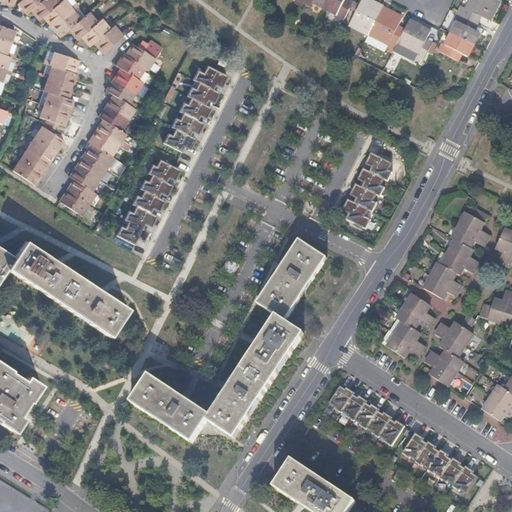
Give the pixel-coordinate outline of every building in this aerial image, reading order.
[(19,0),(18,1),(27,12),(30,9),(40,0),(19,0)] [(39,18),(42,15),(60,0),(40,0),(30,9),(39,18)] [(60,0),(42,15),(51,26),(77,4),(74,2),(70,5),(65,0),(60,0)] [(314,4),(326,10),(331,0),(307,0),(305,4),(312,8),(314,4)] [(343,24),(350,10),(354,2),(348,0),(331,0),(326,10),(338,15),(335,20),(343,24)] [(350,25),(370,35),(384,8),(369,0),(363,0),(360,6),(354,2),(350,10),(357,13),(350,25)] [(461,6),(457,14),(479,25),(482,18),(490,22),(501,0),(500,0),(471,0),(467,9),(461,6)] [(60,35),(68,28),(81,18),(75,10),(79,7),(77,4),(51,26),(60,35)] [(75,10),(81,18),(85,14),(79,7),(75,10)] [(388,50),(394,53),(399,44),(405,30),(399,27),(403,17),(384,8),(370,35),(389,46),(388,50)] [(77,38),(80,36),(102,17),(99,15),(96,18),(89,11),(85,14),(81,18),(68,28),(77,38)] [(475,32),(479,25),(457,14),(454,21),(458,23),(452,34),(474,45),(480,34),(475,32)] [(89,45),(93,42),(114,24),(111,21),(108,24),(102,17),(80,36),(89,45)] [(410,21),(405,30),(399,44),(419,55),(415,61),(422,65),(433,43),(426,40),(430,31),(410,21)] [(0,37),(10,42),(15,43),(17,39),(11,37),(14,29),(0,23),(0,37)] [(93,42),(102,51),(126,30),(125,29),(121,32),(114,24),(93,42)] [(468,57),(474,45),(452,34),(446,47),(442,44),(439,51),(459,62),(463,55),(468,57)] [(10,42),(0,37),(0,51),(10,55),(11,52),(6,50),(10,42)] [(132,43),(125,54),(149,69),(154,61),(158,63),(162,55),(153,49),(150,54),(132,43)] [(45,58),(44,61),(52,64),(74,72),(79,59),(53,49),(49,59),(45,58)] [(0,51),(0,65),(6,68),(9,60),(14,62),(16,58),(10,55),(0,51)] [(120,57),(116,63),(122,67),(139,78),(144,70),(149,74),(151,70),(149,69),(125,54),(123,53),(120,57)] [(78,73),(74,72),(52,64),(49,73),(44,71),(43,74),(48,76),(73,86),(78,73)] [(10,73),(11,70),(6,68),(0,65),(0,79),(1,80),(4,71),(10,73)] [(114,78),(138,93),(142,95),(143,93),(140,90),(145,83),(139,78),(122,67),(114,78)] [(165,145),(180,153),(183,148),(190,152),(194,143),(189,139),(192,133),(198,136),(202,127),(197,125),(200,118),(204,120),(209,112),(204,109),(207,103),(212,106),(216,97),(212,95),(215,88),(221,91),(226,79),(207,69),(203,77),(198,75),(193,84),(198,87),(194,93),(191,92),(187,99),(190,102),(186,108),(183,106),(179,114),(184,118),(179,125),(176,123),(172,130),(176,133),(172,141),(167,139),(165,145)] [(39,83),(38,87),(43,89),(69,98),(73,86),(48,76),(44,85),(39,83)] [(107,88),(114,93),(134,107),(136,104),(132,101),(138,93),(114,78),(107,88)] [(73,100),(69,98),(43,89),(42,92),(47,93),(44,103),(69,112),(73,100)] [(114,93),(107,104),(130,120),(134,123),(136,120),(132,116),(137,108),(134,107),(114,93)] [(64,124),(69,112),(44,103),(40,115),(48,118),(46,123),(51,125),(54,120),(64,124)] [(99,115),(104,118),(127,134),(129,132),(124,128),(130,120),(107,104),(99,115)] [(10,115),(11,112),(0,108),(0,122),(2,123),(6,114),(10,115)] [(104,118),(97,129),(124,149),(126,146),(122,142),(127,134),(104,118)] [(49,129),(51,125),(46,123),(44,125),(42,124),(34,136),(57,151),(64,140),(49,129)] [(89,140),(92,142),(112,156),(118,148),(122,151),(124,149),(97,129),(89,140)] [(49,162),(57,151),(34,136),(29,143),(24,141),(22,144),(49,162)] [(92,142),(84,153),(107,169),(111,172),(114,168),(110,165),(115,158),(112,156),(92,142)] [(20,157),(42,173),(49,162),(22,144),(20,147),(25,150),(20,157)] [(77,164),(100,180),(104,182),(107,179),(102,176),(107,169),(84,153),(77,164)] [(42,173),(20,157),(15,154),(13,157),(18,160),(12,168),(35,183),(42,173)] [(392,167),(371,156),(366,166),(373,170),(371,175),(365,172),(359,182),(365,186),(363,191),(357,188),(352,197),(358,200),(355,206),(349,203),(344,214),(350,217),(348,222),(366,231),(369,224),(364,221),(368,213),(371,215),(375,207),(371,206),(376,198),(379,200),(383,191),(380,189),(383,183),(387,184),(391,176),(388,174),(392,167)] [(121,231),(116,240),(132,248),(136,241),(142,244),(147,236),(141,232),(145,225),(150,228),(155,219),(149,216),(152,210),(158,213),(163,204),(157,201),(160,194),(166,197),(171,189),(163,185),(167,179),(174,181),(178,174),(160,163),(156,170),(152,168),(148,176),(152,178),(149,185),(144,183),(140,192),(143,194),(139,202),(135,199),(133,208),(136,210),(131,217),(127,216),(123,223),(127,225),(124,233),(121,231)] [(95,187),(100,180),(77,164),(70,174),(74,177),(97,193),(99,190),(95,187)] [(74,177),(66,189),(89,205),(96,196),(100,200),(102,196),(97,193),(74,177)] [(92,211),(94,208),(89,205),(66,189),(59,199),(83,215),(88,208),(92,211)] [(486,223),(467,212),(460,224),(488,240),(491,234),(483,230),(486,223)] [(453,237),(458,240),(472,248),(476,241),(485,246),(488,240),(460,224),(453,237)] [(503,261),(511,242),(511,228),(504,225),(495,244),(502,248),(497,257),(503,261)] [(476,250),(472,248),(458,240),(451,251),(479,266),(482,261),(473,256),(476,250)] [(25,241),(14,256),(0,246),(0,277),(7,268),(110,335),(127,309),(101,291),(57,262),(25,241)] [(132,402),(193,443),(208,421),(235,439),(303,334),(284,323),(326,259),(298,241),(257,304),(276,317),(258,344),(229,389),(210,417),(184,400),(149,376),(132,402)] [(443,264),(458,272),(462,275),(465,268),(476,273),(479,266),(451,251),(443,264)] [(230,276),(237,265),(229,260),(222,270),(230,276)] [(454,279),(458,272),(443,264),(439,262),(431,275),(459,290),(463,284),(454,279)] [(459,290),(431,275),(425,287),(443,297),(446,291),(456,297),(459,290)] [(498,300),(491,320),(505,324),(511,302),(511,292),(507,291),(504,302),(498,300)] [(406,307),(433,326),(437,320),(428,314),(432,307),(415,294),(406,307)] [(398,319),(404,323),(416,331),(420,325),(430,331),(433,326),(406,307),(398,319)] [(417,341),(421,335),(416,331),(404,323),(396,335),(422,353),(426,347),(417,341)] [(452,330),(444,325),(440,331),(467,348),(475,335),(457,323),(452,330)] [(441,348),(447,352),(459,360),(467,348),(440,331),(437,336),(445,342),(441,348)] [(422,353),(396,335),(388,348),(406,359),(410,352),(419,358),(422,353)] [(457,376),(465,364),(459,360),(447,352),(443,359),(434,353),(430,358),(457,376)] [(457,376),(430,358),(427,363),(436,369),(431,376),(449,388),(457,376)] [(29,402),(30,403),(41,386),(26,376),(24,379),(11,371),(12,370),(0,362),(0,422),(15,432),(23,419),(19,416),(29,402)] [(511,395),(508,392),(501,388),(493,400),(511,412),(511,395)] [(345,395),(340,391),(331,407),(338,410),(336,415),(340,419),(343,417),(347,418),(345,422),(352,428),(355,423),(361,426),(358,430),(365,436),(367,432),(374,436),(372,439),(378,443),(380,440),(389,443),(386,446),(392,450),(405,430),(398,425),(395,428),(389,424),(391,419),(385,416),(382,418),(377,415),(378,411),(373,408),(370,411),(364,408),(366,404),(360,401),(358,405),(353,400),(354,397),(349,392),(345,395)] [(511,412),(493,400),(485,412),(503,424),(508,417),(511,419),(511,412)] [(423,440),(416,434),(400,457),(408,463),(410,459),(418,464),(415,467),(422,471),(424,467),(432,472),(428,475),(433,480),(437,477),(443,481),(442,484),(447,487),(449,484),(456,487),(452,492),(465,502),(480,482),(472,478),(473,475),(467,470),(464,473),(459,469),(461,465),(454,460),(452,465),(447,461),(449,456),(440,450),(439,454),(435,450),(437,447),(429,443),(426,445),(423,443),(423,440)] [(350,511),(358,501),(294,459),(276,486),(303,503),(315,511),(350,511)] [(193,511),(193,501),(184,501),(184,497),(163,497),(163,511),(193,511)]
